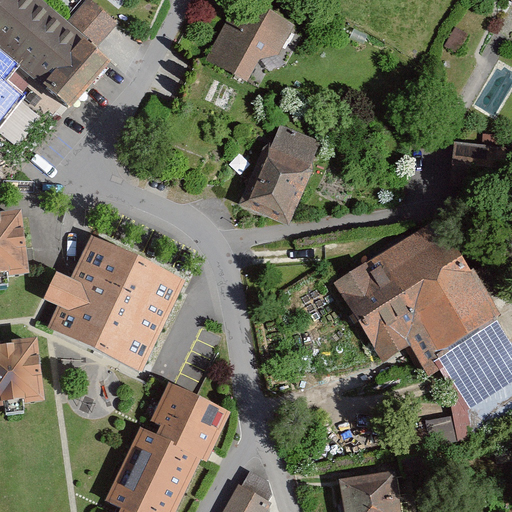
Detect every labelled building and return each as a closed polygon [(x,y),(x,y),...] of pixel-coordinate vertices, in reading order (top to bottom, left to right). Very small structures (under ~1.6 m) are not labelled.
[(31,0),(7,0),(0,9),(0,56),(38,90),(75,50),(81,43),(31,0)] [(131,0),(115,0),(125,8),(131,0)] [(291,32),(240,0),(201,61),(252,93),(291,32)] [(116,26),(87,3),(70,25),(99,48),(116,26)] [(100,72),(75,50),(38,90),(63,113),(100,72)] [(21,76),(0,57),(0,129),(25,101),(10,88),(21,76)] [(502,174),(504,145),(457,143),(456,172),(502,174)] [(311,173),(269,155),(247,206),(289,224),(311,173)] [(0,275),(28,271),(19,211),(0,213),(0,275)] [(423,221),(324,285),(378,369),(409,349),(421,369),(490,325),(423,221)] [(50,330),(141,372),(185,282),(93,238),(72,282),(57,275),(44,302),(60,309),(50,330)] [(0,404),(42,399),(35,339),(0,342),(0,404)] [(110,511),(175,511),(200,463),(203,464),(226,416),(167,387),(148,424),(157,429),(152,437),(139,431),(103,504),(113,508),(110,511)] [(337,493),(339,511),(393,511),(389,486),(337,493)]
